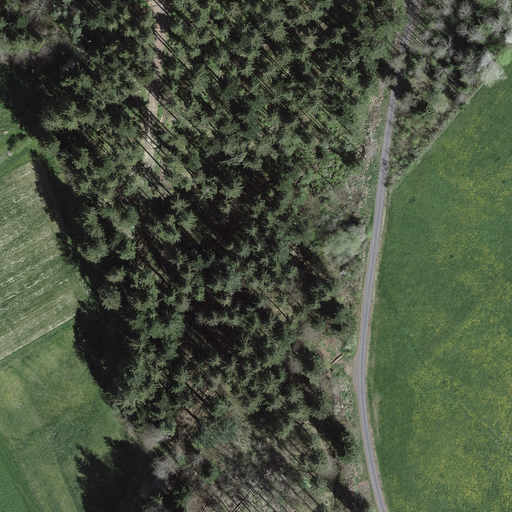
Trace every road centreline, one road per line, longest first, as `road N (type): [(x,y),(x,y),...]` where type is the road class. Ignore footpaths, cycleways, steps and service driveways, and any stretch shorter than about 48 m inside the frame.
road 1 (unclassified): [(409,0),(362,378),(389,511)]
road 2 (trunk): [(0,216),(161,0)]
